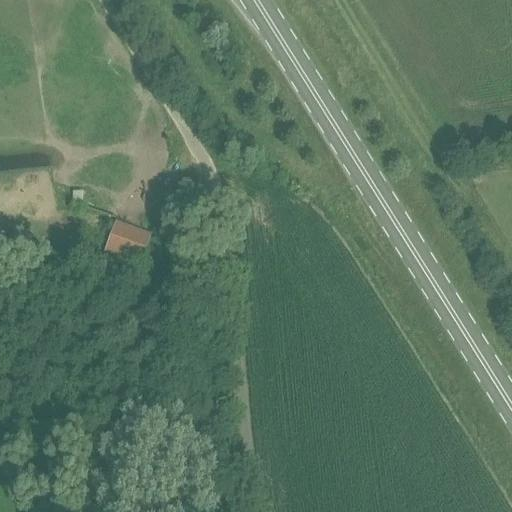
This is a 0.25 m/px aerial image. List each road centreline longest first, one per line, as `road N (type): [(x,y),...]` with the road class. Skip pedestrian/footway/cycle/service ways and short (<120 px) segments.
road 1 (unclassified): [(254,511),(218,189),(106,0)]
road 2 (primary): [(511,418),(250,0)]
